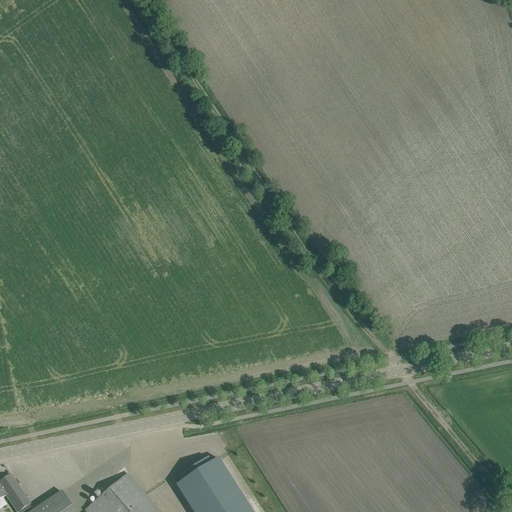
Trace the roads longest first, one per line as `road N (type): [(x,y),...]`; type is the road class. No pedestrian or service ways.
road 1 (track): [(136,0),(295,242),(511,505)]
road 2 (unclassified): [(0,455),(511,346)]
